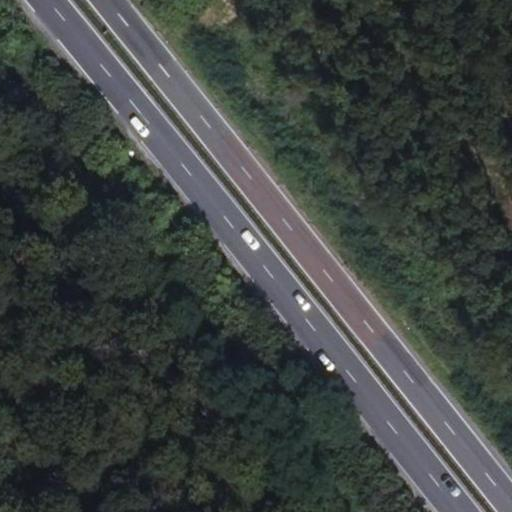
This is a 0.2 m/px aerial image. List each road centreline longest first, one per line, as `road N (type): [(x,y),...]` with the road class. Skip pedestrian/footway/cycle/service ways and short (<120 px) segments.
road 1 (primary): [(45,0),(457,511)]
road 2 (primary): [(511,511),(102,0)]
